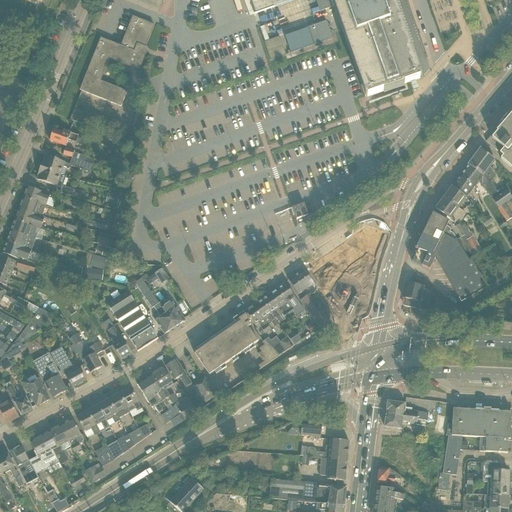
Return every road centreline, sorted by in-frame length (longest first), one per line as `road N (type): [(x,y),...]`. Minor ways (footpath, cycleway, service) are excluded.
road 1 (residential): [(0,440),(352,217)]
road 2 (residential): [(0,211),(80,0)]
road 3 (secondary): [(378,347),(274,384),(200,435)]
road 4 (secondary): [(80,511),(200,435)]
road 5 (secondary): [(374,376),(511,375)]
road 6 (secondary): [(511,339),(433,336),(378,347)]
road 7 (residential): [(378,347),(403,228)]
